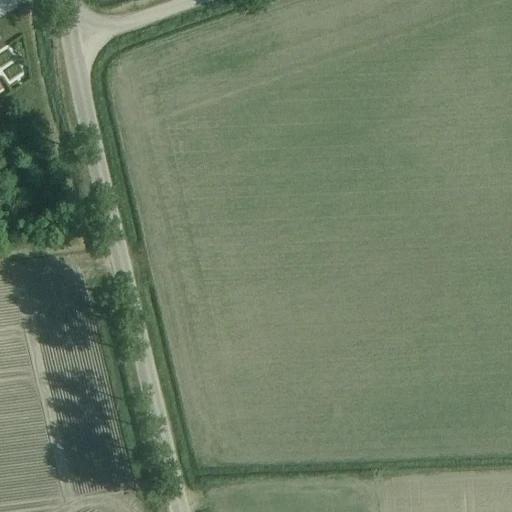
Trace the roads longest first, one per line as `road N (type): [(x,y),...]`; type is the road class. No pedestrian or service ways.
road 1 (unclassified): [(179,511),(72,36)]
road 2 (unclassified): [(72,36),(192,0)]
